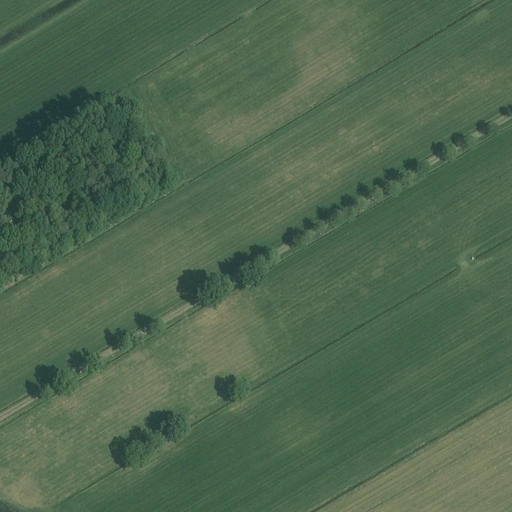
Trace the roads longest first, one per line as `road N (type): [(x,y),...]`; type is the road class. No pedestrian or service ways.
road 1 (track): [(0,420),(511,116)]
road 2 (track): [(511,404),(328,511)]
